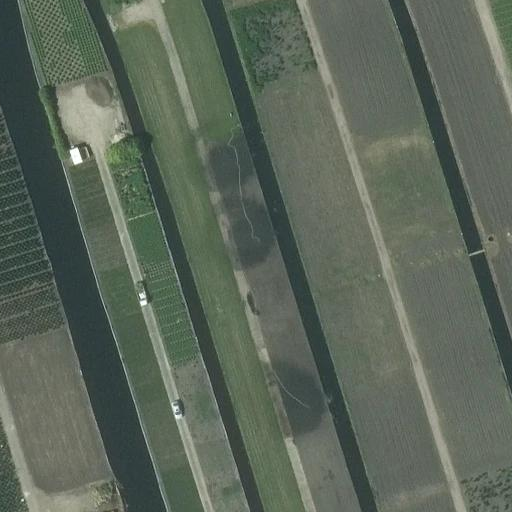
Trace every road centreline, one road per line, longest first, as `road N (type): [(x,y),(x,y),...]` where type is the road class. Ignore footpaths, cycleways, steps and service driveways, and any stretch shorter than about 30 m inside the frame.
road 1 (track): [(459,511),(300,0)]
road 2 (track): [(310,511),(152,0)]
road 3 (track): [(210,511),(110,183)]
